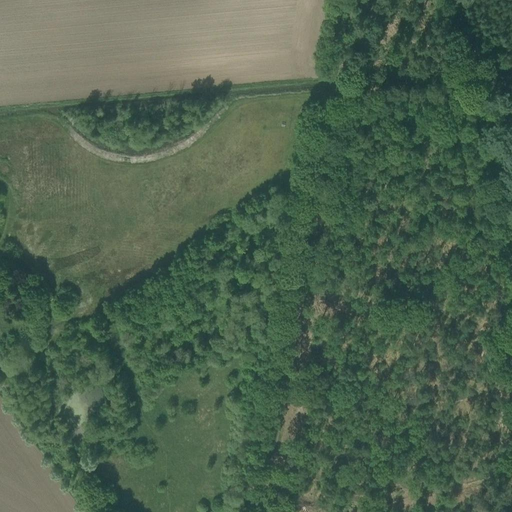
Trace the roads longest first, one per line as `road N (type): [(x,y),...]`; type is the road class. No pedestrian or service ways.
road 1 (track): [(511,351),(453,123),(473,76),(454,0)]
road 2 (track): [(338,92),(467,84)]
